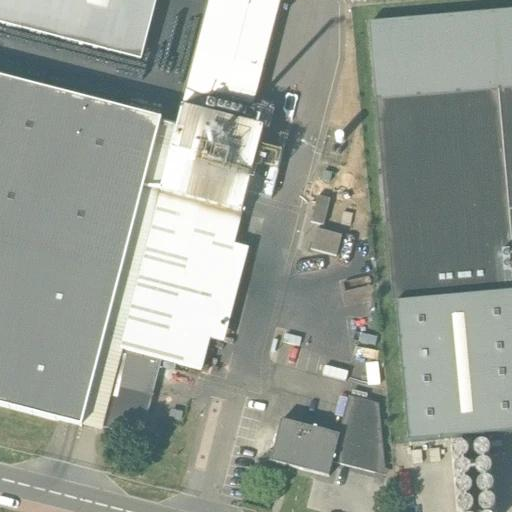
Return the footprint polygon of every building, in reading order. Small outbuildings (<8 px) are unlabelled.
[(271,200),(288,137),(248,127),(280,0),(211,0),(111,389),(112,389),(102,428),(142,439),(162,361),(201,372),(247,194),(271,200)] [(511,11),(369,25),(376,103),(511,90),(511,11)] [(0,407),(82,428),(161,121),(0,79),(0,407)] [(511,90),(376,103),(393,304),(395,304),(511,294),(511,90)] [(323,227),(330,201),(317,197),(310,223),(323,227)] [(336,257),(341,236),(317,230),(312,250),(336,257)] [(511,294),(395,304),(408,444),(511,435),(511,294)] [(385,476),(378,405),(348,397),(340,436),(281,421),(273,453),(268,452),(264,467),(280,471),(282,466),(329,478),(333,463),(385,476)]
